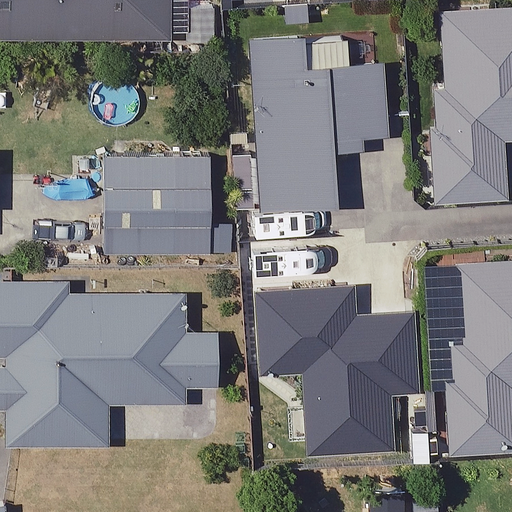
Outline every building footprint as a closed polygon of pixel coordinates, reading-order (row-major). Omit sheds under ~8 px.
[(0,0),(0,35),(183,36),(183,0),(0,0)] [(511,135),(511,7),(444,9),(445,84),(435,84),(437,202),(505,201),(504,136),(511,135)] [(339,205),(336,150),(363,148),(363,135),(385,134),(382,68),(346,70),(344,36),(254,41),(263,209),(339,205)] [(47,156),(26,128),(0,148),(0,150),(20,177),(47,156)] [(215,249),(213,153),(107,155),(109,251),(215,249)] [(461,336),(450,336),(450,380),(442,380),(442,453),(511,452),(511,262),(460,263),(461,336)] [(71,286),(0,284),(0,408),(10,409),(9,445),(108,447),(109,401),(183,402),(183,384),(218,385),(219,332),(182,331),(183,289),(71,286)]
